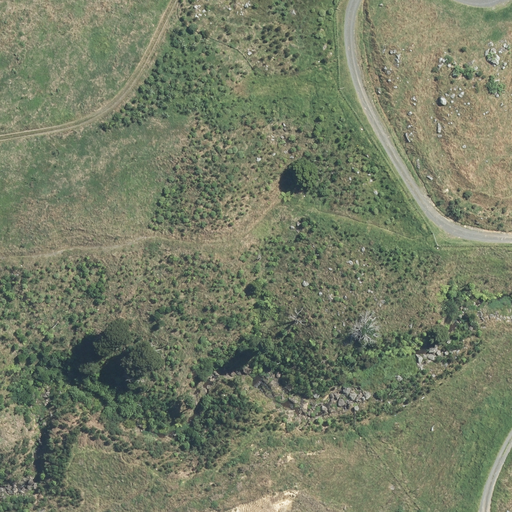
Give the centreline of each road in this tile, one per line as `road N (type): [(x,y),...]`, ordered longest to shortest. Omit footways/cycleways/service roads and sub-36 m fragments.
road 1 (track): [(345,0),(339,54),(365,167),(450,241),(511,230)]
road 2 (track): [(0,150),(38,149),(133,107),(194,0)]
